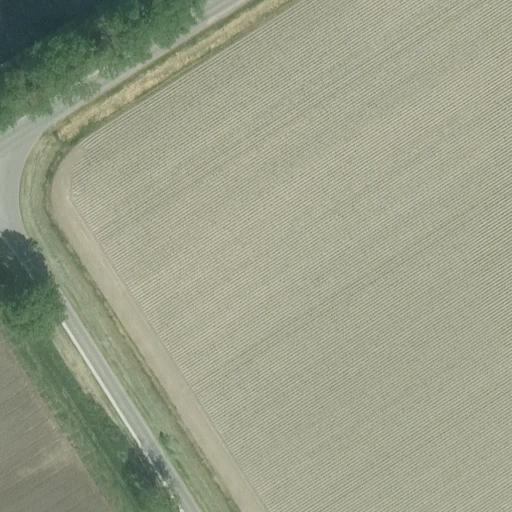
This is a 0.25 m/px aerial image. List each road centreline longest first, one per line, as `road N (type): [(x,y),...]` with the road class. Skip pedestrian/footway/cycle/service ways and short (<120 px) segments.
road 1 (unclassified): [(189,511),(0,213)]
road 2 (unclassified): [(0,145),(229,0)]
